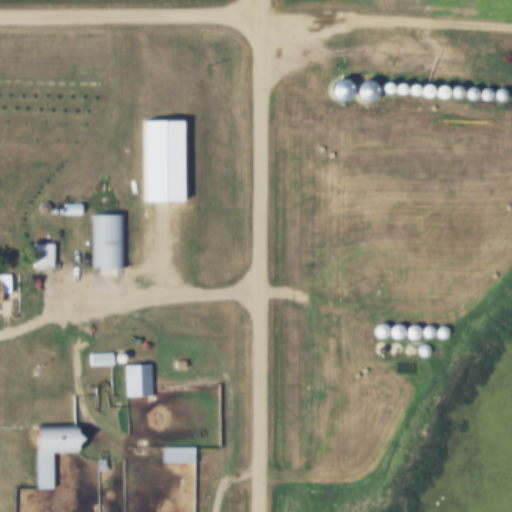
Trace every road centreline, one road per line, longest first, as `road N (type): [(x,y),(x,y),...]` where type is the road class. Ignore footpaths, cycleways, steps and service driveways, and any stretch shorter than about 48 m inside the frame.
road 1 (residential): [(261,511),(263,0)]
road 2 (residential): [(0,15),(263,14)]
road 3 (track): [(263,14),(511,21)]
